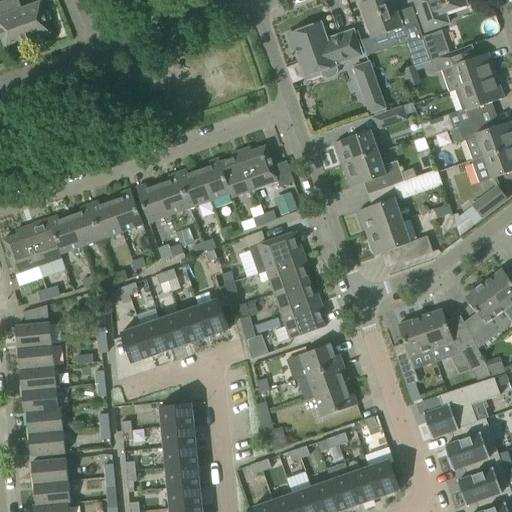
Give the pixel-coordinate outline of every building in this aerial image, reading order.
[(0,36),(0,37),(6,51),(17,47),(51,35),(48,26),(52,25),(48,14),(45,16),(40,3),(21,9),(17,0),(5,0),(0,2),(0,36)] [(368,28),(372,39),(392,32),(397,47),(422,38),(412,8),(396,13),(391,0),(371,0),(360,4),(368,28)] [(448,24),(445,13),(466,5),(465,0),(464,0),(413,0),(425,32),(448,24)] [(320,25),(287,36),(292,52),(295,51),(305,77),(307,76),(320,72),(322,77),(327,80),(335,77),(338,71),(336,66),(362,57),(353,32),(326,41),(320,25)] [(446,55),(443,46),(426,52),(429,61),(446,55)] [(496,76),(488,54),(468,61),(464,50),(466,49),(466,48),(446,55),(429,61),(434,73),(439,71),(447,93),(457,90),(496,76)] [(368,64),(354,69),(370,114),(384,109),(368,64)] [(415,67),(402,71),(408,88),(421,84),(415,67)] [(496,76),(457,90),(466,113),(504,99),(496,76)] [(412,104),(401,107),(404,116),(415,113),(412,104)] [(369,118),(374,133),(406,122),(404,116),(401,107),(369,118)] [(452,130),(447,115),(419,125),(424,140),(452,130)] [(476,135),(484,157),(511,146),(511,121),(511,122),(476,135)] [(458,128),(463,142),(471,139),(466,126),(458,128)] [(334,144),(342,167),(378,154),(370,131),(334,144)] [(511,146),(484,157),(492,180),(511,172),(511,146)] [(250,148),(241,151),(254,191),(259,189),(278,182),(265,147),(251,152),(250,148)] [(233,159),(220,163),(219,164),(230,195),(229,196),(230,200),(254,191),(241,151),(232,154),(233,159)] [(378,154),(342,167),(350,189),(386,176),(378,154)] [(210,167),(199,171),(210,202),(229,196),(230,195),(219,164),(220,163),(219,159),(209,163),(210,167)] [(186,171),(177,174),(190,210),(210,202),(199,171),(188,175),(186,171)] [(392,187),(398,201),(441,187),(435,172),(392,187)] [(170,181),(158,185),(170,217),(190,210),(177,174),(168,177),(170,181)] [(170,217),(158,185),(147,189),(146,185),(136,188),(148,224),(170,217)] [(464,213),(468,217),(456,226),(459,236),(507,200),(497,187),(471,206),(472,207),(464,213)] [(122,198),(111,202),(122,233),(143,226),(130,190),(121,194),(122,198)] [(358,212),(366,235),(402,222),(394,199),(358,212)] [(98,202),(89,205),(102,241),(122,233),(111,202),(99,206),(98,202)] [(81,213),(70,217),(81,248),(102,241),(89,205),(80,208),(81,213)] [(434,210),(437,219),(451,214),(448,205),(434,210)] [(273,212),(262,216),(265,224),(276,220),(273,212)] [(57,216),(48,220),(60,255),(81,248),(70,217),(59,221),(57,216)] [(265,224),(262,216),(252,220),(254,228),(265,224)] [(48,220),(24,228),(38,267),(62,259),(60,255),(48,220)] [(402,222),(366,235),(374,257),(399,248),(404,263),(431,254),(425,237),(409,243),(402,222)] [(219,231),(222,240),(233,236),(230,227),(219,231)] [(38,267),(24,228),(15,231),(17,235),(3,240),(15,275),(38,267)] [(257,275),(264,273),(305,258),(295,233),(248,249),(257,275)] [(212,240),(202,244),(205,252),(215,249),(212,240)] [(205,252),(202,244),(191,248),(194,256),(205,252)] [(170,249),(173,257),(183,254),(180,246),(170,249)] [(204,254),(208,263),(217,260),(214,251),(204,254)] [(264,273),(272,295),(308,282),(304,269),(308,267),(305,258),(264,273)] [(132,263),(135,271),(145,267),(142,259),(132,263)] [(165,273),(168,282),(177,279),(173,270),(165,273)] [(511,283),(502,270),(483,284),(511,322),(511,283)] [(124,272),(114,275),(117,284),(127,280),(124,272)] [(221,275),(224,287),(233,283),(230,272),(221,275)] [(165,273),(156,276),(159,286),(168,282),(165,273)] [(91,278),(94,287),(96,292),(117,284),(114,275),(103,279),(102,275),(92,279),(92,277),(91,278)] [(84,290),(94,287),(91,278),(81,281),(84,290)] [(272,295),(280,317),(321,303),(317,294),(313,296),(308,282),(272,295)] [(232,309),(236,307),(246,304),(242,291),(236,292),(233,283),(224,287),(227,296),(228,296),(232,309)] [(126,287),(129,296),(138,293),(135,284),(126,287)] [(478,349),(511,322),(483,284),(464,298),(479,318),(466,328),(478,349)] [(57,287),(46,290),(49,299),(59,296),(57,287)] [(120,299),(129,296),(126,287),(117,290),(120,299)] [(49,299),(46,290),(36,293),(38,300),(39,302),(49,299)] [(198,307),(209,337),(229,330),(218,300),(198,307)] [(236,307),(242,330),(251,327),(249,318),(257,315),(253,301),(246,304),(236,307)] [(321,303),(280,317),(288,341),(325,328),(320,314),(324,312),(321,303)] [(179,313),(190,344),(209,337),(198,307),(179,313)] [(420,318),(431,351),(436,364),(462,354),(471,373),(472,372),(478,382),(489,378),(492,377),(484,363),(477,350),(478,349),(466,328),(466,327),(450,333),(442,310),(420,318)] [(160,320),(170,351),(190,344),(179,313),(160,320)] [(409,359),(431,351),(420,318),(398,326),(409,359)] [(140,327),(151,357),(170,351),(160,320),(140,327)] [(15,327),(17,349),(52,345),(49,324),(15,327)] [(120,334),(131,364),(151,357),(140,327),(120,334)] [(251,327),(242,330),(245,341),(247,341),(252,359),(268,354),(263,339),(256,342),(255,338),(254,338),(251,327)] [(94,329),(96,341),(106,340),(104,328),(94,329)] [(106,340),(96,341),(97,355),(107,353),(106,340)] [(17,349),(19,370),(54,367),(52,345),(17,349)] [(298,357),(305,377),(342,364),(339,355),(335,357),(331,345),(298,357)] [(499,358),(484,363),(492,377),(489,378),(490,378),(504,373),(499,358)] [(399,367),(406,387),(418,383),(410,362),(399,367)] [(305,377),(313,398),(345,386),(341,375),(345,374),(342,364),(305,377)] [(19,370),(22,392),(56,389),(54,367),(19,370)] [(93,373),(95,385),(104,384),(103,372),(93,373)] [(450,433),(450,432),(477,423),(477,422),(471,406),(500,396),(494,379),(461,389),(438,397),(443,408),(423,415),(426,423),(425,424),(425,425),(426,425),(432,439),(450,433)] [(257,382),(260,393),(268,391),(266,380),(257,382)] [(104,384),(95,385),(96,398),(106,398),(104,384)] [(345,386),(313,398),(320,419),(357,406),(353,396),(349,398),(345,386)] [(24,414),(26,414),(58,410),(58,409),(56,389),(22,392),(24,414)] [(159,407),(161,428),(193,424),(191,403),(159,407)] [(255,405),(259,417),(268,414),(264,403),(255,405)] [(26,414),(28,435),(62,432),(60,409),(58,409),(58,410),(26,414)] [(268,414),(259,417),(268,451),(286,446),(282,428),(272,430),(268,414)] [(97,416),(98,428),(108,427),(107,415),(97,416)] [(364,421),(367,430),(377,427),(374,418),(364,421)] [(463,467),(498,455),(485,419),(477,422),(477,423),(450,432),(450,433),(454,443),(445,447),(448,455),(447,456),(447,457),(448,456),(453,471),(463,468),(463,467)] [(120,422),(121,432),(131,431),(130,421),(120,422)] [(161,428),(163,448),(195,445),(193,424),(161,428)] [(108,427),(98,428),(100,441),(110,440),(108,427)] [(121,432),(122,442),(132,441),(131,431),(121,432)] [(62,432),(28,435),(31,457),(65,454),(62,432)] [(336,437),(339,446),(348,443),(345,434),(336,437)] [(330,449),(339,446),(336,437),(327,440),(330,449)] [(163,448),(165,468),(197,465),(195,445),(163,448)] [(306,447),(297,450),(300,459),(309,456),(306,447)] [(297,450),(288,453),(291,462),(300,459),(297,450)] [(510,490),(498,455),(463,467),(463,468),(467,479),(457,482),(460,490),(459,491),(459,492),(460,492),(466,506),(475,503),(475,502),(510,490)] [(103,467),(104,478),(114,477),(111,456),(99,457),(100,467),(103,467)] [(31,463),(33,485),(67,482),(65,460),(31,463)] [(268,460),(259,463),(262,472),(271,469),(268,460)] [(399,491),(390,465),(389,461),(369,468),(379,498),(399,491)] [(134,463),(125,464),(126,473),(135,472),(134,463)] [(259,463),(250,466),(253,475),(262,472),(259,463)] [(165,468),(167,489),(200,485),(197,465),(165,468)] [(379,498),(369,468),(349,474),(360,505),(379,498)] [(135,472),(126,473),(126,483),(136,482),(135,472)] [(360,505),(349,474),(330,481),(341,511),(360,505)] [(114,477),(104,478),(105,491),(115,491),(114,477)] [(340,511),(341,511),(330,481),(311,488),(319,511),(340,511)] [(33,485),(35,506),(35,507),(67,504),(68,505),(70,505),(67,482),(33,485)] [(167,489),(169,509),(202,506),(200,485),(167,489)] [(319,511),(311,488),(292,495),(297,511),(319,511)] [(511,511),(511,494),(510,490),(475,502),(475,503),(478,511),(511,511)] [(297,511),(292,495),(272,502),(276,511),(297,511)] [(276,511),(272,502),(252,509),(253,511),(276,511)] [(139,511),(138,503),(129,504),(129,511),(139,511)]
